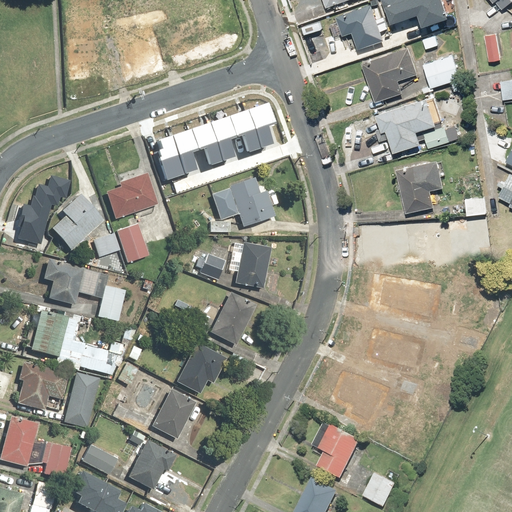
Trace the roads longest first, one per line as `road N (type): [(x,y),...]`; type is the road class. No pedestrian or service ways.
road 1 (residential): [(221,511),(309,347),(328,284),(327,183),(282,60)]
road 2 (residential): [(0,177),(28,146),(282,60)]
